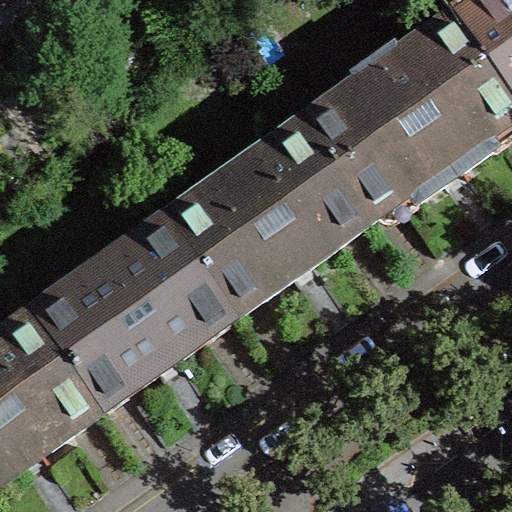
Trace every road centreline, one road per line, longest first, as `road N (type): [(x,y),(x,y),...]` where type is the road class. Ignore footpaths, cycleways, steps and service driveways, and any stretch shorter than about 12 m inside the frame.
road 1 (residential): [(163,511),(511,267)]
road 2 (secondary): [(384,511),(511,421)]
